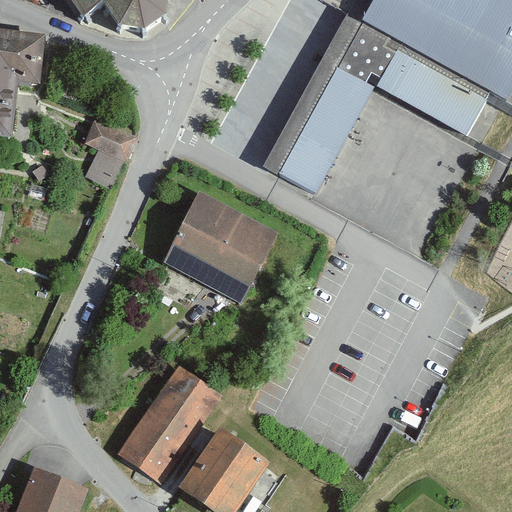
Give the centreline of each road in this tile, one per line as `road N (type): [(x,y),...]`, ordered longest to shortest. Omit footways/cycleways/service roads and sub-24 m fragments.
road 1 (unclassified): [(142,511),(68,427),(58,371),(176,74)]
road 2 (residential): [(176,74),(0,5)]
